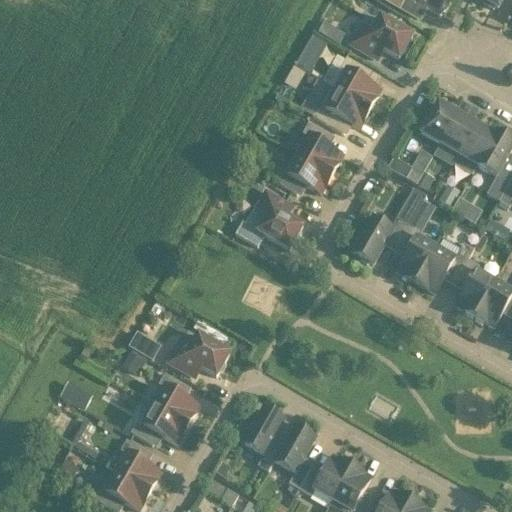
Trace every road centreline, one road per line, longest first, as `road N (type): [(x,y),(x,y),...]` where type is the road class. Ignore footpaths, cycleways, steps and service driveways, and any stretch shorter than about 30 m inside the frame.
road 1 (residential): [(511,375),(331,268),(325,255),(424,75),(439,68),(511,111)]
road 2 (residential): [(175,511),(246,388),(262,384),(481,511)]
